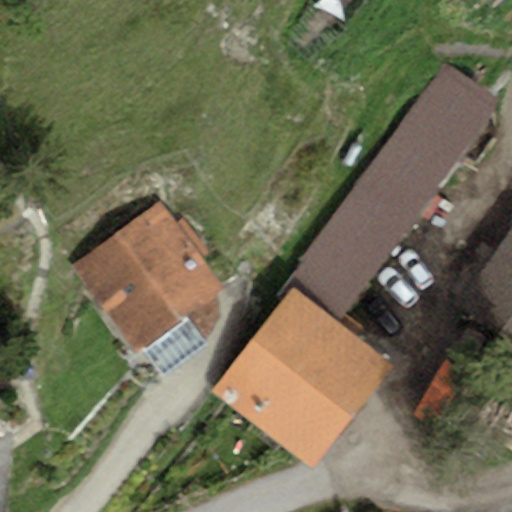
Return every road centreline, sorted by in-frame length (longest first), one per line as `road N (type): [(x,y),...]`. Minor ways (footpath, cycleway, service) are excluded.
road 1 (unknown): [(320,511),(333,477),(384,437),(422,325),(467,235),(511,177)]
road 2 (unknown): [(64,511),(86,462),(217,325)]
